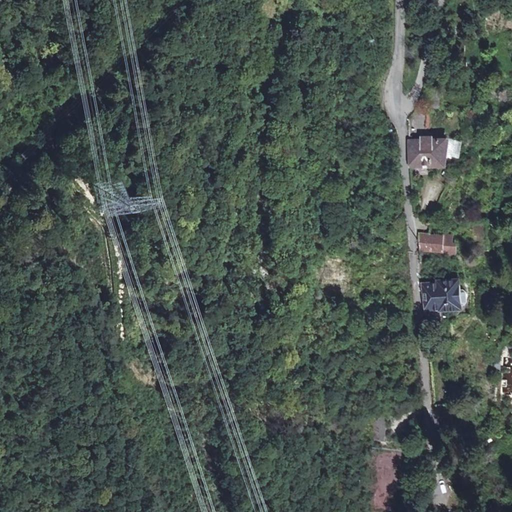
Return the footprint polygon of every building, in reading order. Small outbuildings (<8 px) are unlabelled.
[(426,90),(425,107),(428,107),(440,106),(442,90),(426,90)] [(428,107),(425,107),(419,107),(412,120),(409,119),(410,165),(443,163),(446,140),(432,140),(432,141),(425,141),(428,107)] [(486,222),(474,222),(476,251),(488,250),(486,222)] [(420,251),(443,252),(451,252),(451,238),(443,238),(443,236),(419,236),(420,251)] [(439,283),(422,284),(426,320),(442,319),(441,310),(463,309),(460,280),(439,282),(439,283)] [(496,354),(478,354),(478,374),(496,374),(496,354)] [(369,441),(385,441),(386,417),(370,417),(369,441)] [(511,437),(493,437),(493,452),(511,452),(511,437)] [(441,463),(450,485),(457,499),(467,493),(458,480),(450,459),(441,463)]
